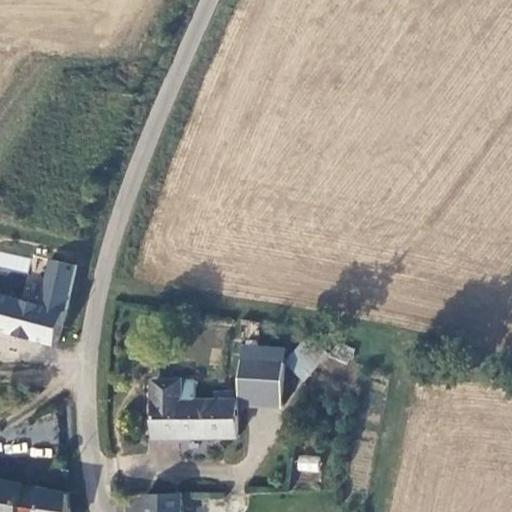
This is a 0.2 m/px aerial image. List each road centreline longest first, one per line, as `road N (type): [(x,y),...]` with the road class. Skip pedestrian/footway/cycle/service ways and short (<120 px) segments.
road 1 (unclassified): [(214,0),(118,226),(90,356),(85,448),(97,511)]
road 2 (unknown): [(92,486),(167,482),(189,489),(204,511)]
